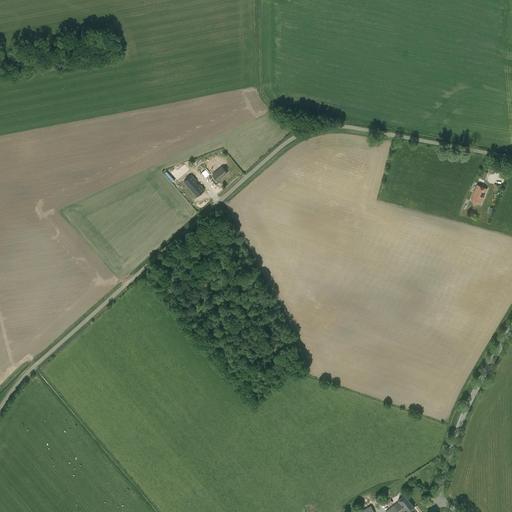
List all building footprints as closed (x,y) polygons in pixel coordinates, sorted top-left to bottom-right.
[(218,181),(227,173),(222,166),(212,175),(218,181)] [(206,177),(210,173),(206,169),(202,172),(206,177)] [(485,180),(488,173),(483,170),(479,178),(485,180)] [(192,175),(184,182),(197,197),(205,190),(199,184),(196,182),(197,181),(192,175)] [(501,192),(502,185),(494,184),(493,191),(501,192)] [(481,204),(487,189),(477,185),(471,200),(481,204)] [(398,500),(399,501),(385,511),(406,511),(407,511),(408,511),(414,507),(405,495),(398,500)]
